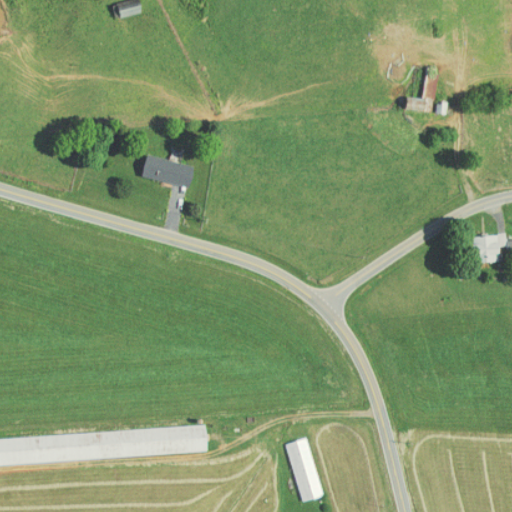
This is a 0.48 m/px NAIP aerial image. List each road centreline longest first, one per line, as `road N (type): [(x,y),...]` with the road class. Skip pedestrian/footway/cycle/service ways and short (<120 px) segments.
road 1 (tertiary): [(403,511),(363,368),(321,302),(246,260),(0,187)]
road 2 (residential): [(321,302),(479,203),(511,194)]
